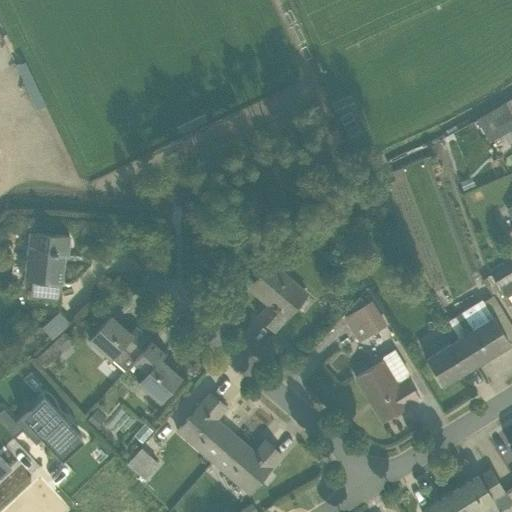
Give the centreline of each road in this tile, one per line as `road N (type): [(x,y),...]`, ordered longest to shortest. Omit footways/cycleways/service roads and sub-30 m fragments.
road 1 (residential): [(376,481),(155,278)]
road 2 (residential): [(511,396),(376,481)]
